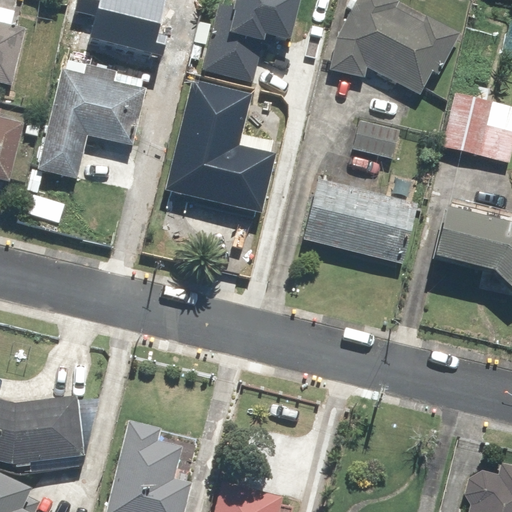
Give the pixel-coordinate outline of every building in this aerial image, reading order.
[(82,0),(79,14),(96,18),(91,41),(165,58),(170,37),(158,34),(166,0),(82,0)] [(235,0),(234,7),(225,5),(208,70),(253,82),(264,39),(286,45),(298,0),(235,0)] [(355,0),(333,38),(325,75),(363,82),(366,72),(419,100),(431,76),(442,74),(463,35),(399,0),(355,0)] [(0,89),(8,91),(20,35),(0,30),(0,89)] [(128,152),(146,65),(105,57),(104,64),(60,55),(35,176),(78,184),(86,143),(128,152)] [(249,100),(189,85),(163,197),(258,219),(272,158),(237,150),(249,100)] [(511,142),(511,109),(453,97),(442,151),(508,164),(511,142)] [(0,186),(8,188),(23,128),(0,122),(0,186)] [(399,133),(357,125),(351,153),(394,162),(399,133)] [(410,205),(314,185),(302,243),(398,263),(410,205)] [(441,217),(427,267),(491,283),(511,299),(511,233),(441,217)] [(9,406),(0,404),(0,465),(15,469),(76,457),(72,399),(9,406)] [(159,432),(124,423),(100,511),(182,511),(189,488),(172,483),(181,450),(156,443),(159,432)] [(494,478),(467,472),(459,504),(467,506),(465,511),(511,511),(511,470),(497,467),(494,478)] [(0,511),(29,511),(34,505),(21,498),(23,494),(0,482),(0,511)] [(275,511),(278,503),(216,489),(211,511),(275,511)]
